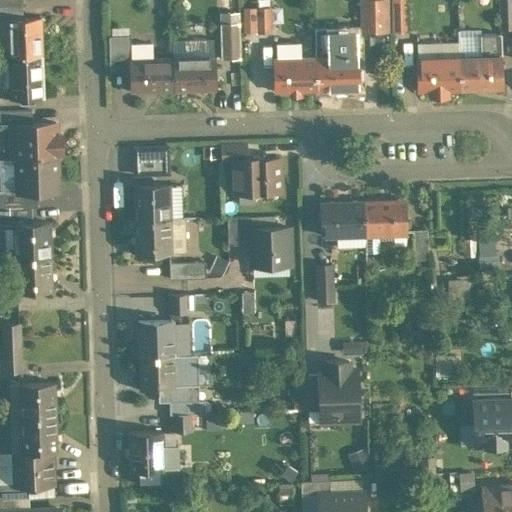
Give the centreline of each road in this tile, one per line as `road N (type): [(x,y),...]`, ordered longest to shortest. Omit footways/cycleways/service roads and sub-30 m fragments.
road 1 (residential): [(113,511),(96,133)]
road 2 (residential): [(507,165),(321,171),(318,125)]
road 3 (residential): [(318,125),(96,133)]
road 4 (residential): [(507,165),(485,120),(318,125)]
road 5 (residential): [(96,133),(91,0)]
